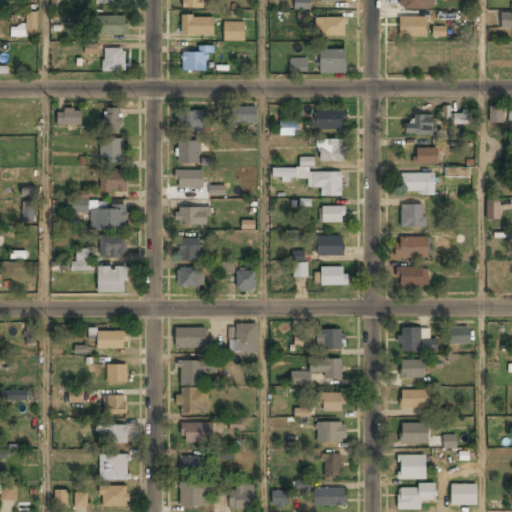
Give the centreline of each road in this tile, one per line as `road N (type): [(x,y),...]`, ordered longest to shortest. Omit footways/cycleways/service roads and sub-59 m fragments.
road 1 (residential): [(371,0),(372,511)]
road 2 (residential): [(152,0),(153,511)]
road 3 (residential): [(511,308),(0,309)]
road 4 (residential): [(511,87),(0,87)]
